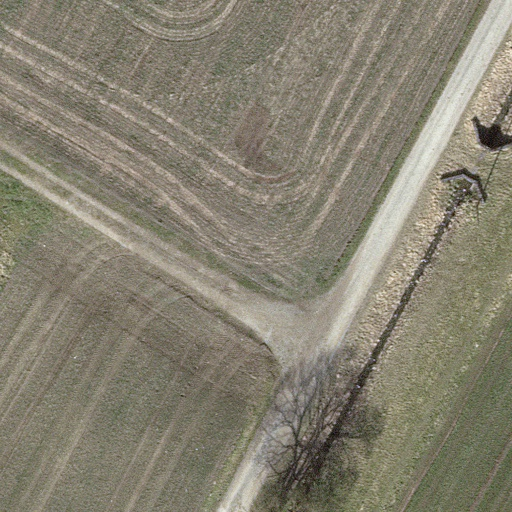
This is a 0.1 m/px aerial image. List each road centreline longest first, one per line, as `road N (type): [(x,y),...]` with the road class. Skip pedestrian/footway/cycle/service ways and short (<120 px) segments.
road 1 (track): [(508,0),(237,511)]
road 2 (track): [(319,352),(0,160)]
